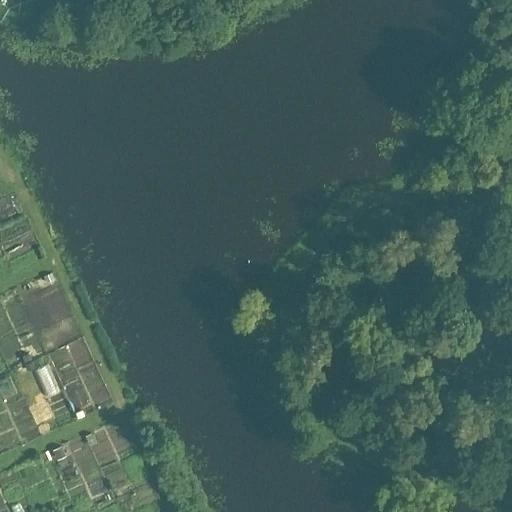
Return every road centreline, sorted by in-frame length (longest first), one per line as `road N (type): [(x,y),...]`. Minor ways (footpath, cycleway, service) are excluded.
road 1 (track): [(0,151),(173,511)]
road 2 (track): [(126,410),(0,466)]
